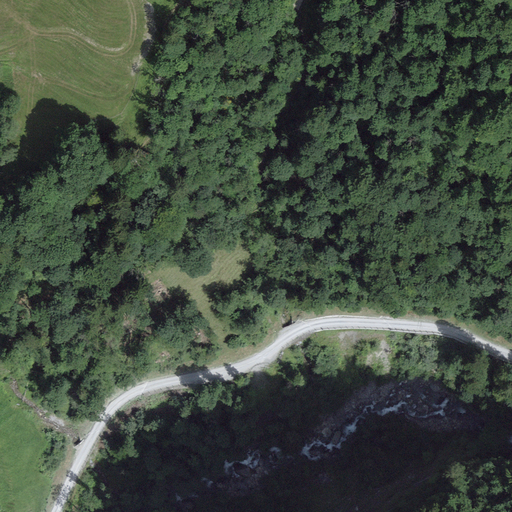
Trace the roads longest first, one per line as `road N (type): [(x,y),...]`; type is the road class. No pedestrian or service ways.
road 1 (track): [(511,354),(430,327),(304,328),(237,367),(150,388),(115,406),(92,433),(54,511)]
road 2 (track): [(129,0),(134,39),(118,51),(61,31),(0,48)]
